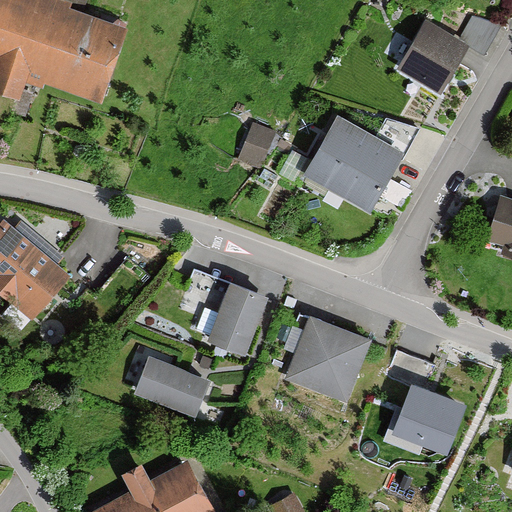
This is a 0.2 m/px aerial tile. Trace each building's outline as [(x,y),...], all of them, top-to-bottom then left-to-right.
[(25,78),(100,100),(125,18),(80,4),(81,0),(0,0),(0,95),(18,101),(25,78)] [(390,71),(433,96),(465,43),(422,18),(390,71)] [(397,153),(334,117),(299,178),(363,213),(397,153)] [(222,156),(258,167),(270,129),(233,118),(222,156)] [(511,258),(511,195),(500,192),(483,250),(511,258)] [(0,286),(28,310),(63,269),(0,215),(0,286)] [(206,329),(247,342),(265,287),(223,274),(206,329)] [(281,381),(339,401),(360,342),(302,322),(281,381)] [(126,394),(196,418),(210,378),(140,354),(126,394)] [(390,425),(444,446),(462,399),(409,378),(390,425)] [(87,511),(206,511),(175,460),(140,481),(130,464),(111,475),(121,492),(87,511)] [(263,505),(267,511),(296,511),(285,493),(263,505)]
